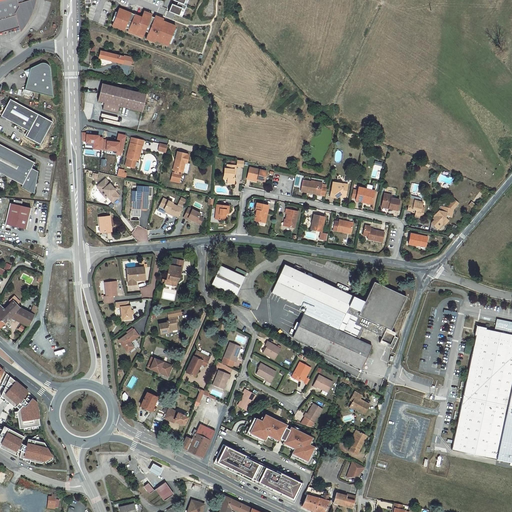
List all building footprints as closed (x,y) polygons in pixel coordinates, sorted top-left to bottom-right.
[(32,14),(34,9),(32,2),(31,0),(0,0),(0,1),(0,34),(20,28),(23,30),(25,26),(28,22),(30,18),(32,14)] [(173,0),(178,2),(176,6),(172,4),(169,11),(179,16),(182,8),(185,9),(186,5),(183,4),(185,0),(173,0)] [(151,16),(143,13),(142,17),(135,14),(134,16),(131,14),(131,13),(119,8),(118,13),(114,22),(112,26),(124,30),(125,28),(129,29),(129,30),(143,35),(145,31),(148,32),(147,37),(155,40),(168,45),(168,43),(174,28),(175,26),(163,21),(154,18),(154,19),(151,18),(151,16)] [(143,35),(129,30),(128,32),(142,38),(143,35)] [(124,57),(100,51),(99,58),(123,63),(124,57)] [(124,57),(123,63),(130,65),(132,59),(124,57)] [(27,79),(25,91),(53,98),(50,70),(49,68),(48,66),(46,65),(43,64),(40,65),(30,69),(25,72),(24,72),(24,73),(27,78),(28,77),(29,78),(27,79)] [(102,83),(98,101),(104,103),(102,109),(117,113),(119,107),(142,112),(146,94),(102,83)] [(52,123),(9,100),(0,117),(28,132),(25,138),(40,145),(52,123)] [(144,141),(132,138),(127,158),(128,158),(127,161),(126,166),(134,168),(136,160),(138,160),(141,146),(142,146),(144,141)] [(165,152),(166,152),(167,146),(160,144),(158,150),(159,150),(165,152)] [(34,164),(0,146),(0,174),(22,186),(21,188),(34,195),(38,173),(31,169),(34,164)] [(187,154),(177,152),(173,170),(175,171),(174,173),(173,173),(171,180),(179,183),(181,175),(178,174),(178,172),(187,174),(190,164),(187,163),(189,155),(187,155),(187,154)] [(381,170),(383,163),(375,161),(373,168),(381,170)] [(224,168),(224,176),(228,177),(228,179),(227,183),(234,183),(234,177),(233,177),(234,174),(234,170),(235,170),(236,166),(227,165),(227,169),(224,168)] [(249,167),(247,179),(251,180),(251,178),(257,180),(264,181),(266,171),(249,167)] [(109,199),(112,203),(118,198),(114,192),(116,190),(106,179),(99,184),(99,186),(101,189),(103,189),(103,190),(109,197),(109,199)] [(303,180),(301,191),(309,193),(309,192),(311,193),(316,194),(320,195),(325,196),(327,185),(322,184),(322,182),(318,182),(318,183),(303,180)] [(342,183),(336,182),(332,185),(329,197),(337,199),(342,195),(343,197),(346,194),(348,186),(343,185),(342,183)] [(359,187),(358,191),(356,198),(356,200),(363,202),(363,201),(372,202),(374,191),(359,187)] [(147,209),(148,192),(137,191),(137,201),(136,209),(147,209)] [(384,193),(381,207),(387,208),(387,207),(389,207),(388,208),(397,210),(399,200),(391,198),(388,194),(384,193)] [(163,198),(160,204),(159,207),(162,209),(166,210),(168,211),(168,213),(173,216),(174,215),(178,217),(182,209),(172,204),(173,203),(163,198)] [(409,201),(407,209),(412,210),(412,209),(416,210),(415,212),(414,216),(422,218),(424,210),(421,209),(422,207),(423,202),(414,200),(414,201),(414,202),(409,201)] [(257,203),(255,210),(257,210),(256,215),(254,221),(265,223),(268,205),(257,203)] [(31,209),(10,204),(5,225),(26,230),(31,209)] [(217,205),(215,219),(225,220),(226,213),(228,213),(229,206),(217,205)] [(453,209),(439,206),(438,210),(433,216),(434,217),(433,218),(434,220),(431,223),(429,232),(436,234),(437,229),(442,223),(444,225),(448,220),(446,219),(445,218),(446,216),(449,216),(451,217),(453,209)] [(188,208),(184,218),(187,220),(188,218),(191,220),(200,224),(203,219),(199,217),(200,214),(188,208)] [(287,220),(285,226),(294,228),(298,211),(286,209),(285,213),(287,213),(286,220),(287,220)] [(321,232),(325,217),(314,214),(311,230),(321,232)] [(111,232),(110,216),(99,217),(100,226),(101,226),(101,232),(111,232)] [(335,221),(333,230),(350,234),(353,224),(346,222),(346,221),(339,220),(339,222),(335,221)] [(365,225),(363,235),(368,236),(368,239),(382,242),(384,232),(370,229),(370,226),(365,225)] [(410,233),(408,244),(416,246),(417,244),(426,246),(428,237),(410,233)] [(284,264),(271,292),(306,308),(293,337),(361,369),(372,346),(356,338),(361,327),(382,337),(379,343),(392,348),(397,337),(394,336),(396,333),(391,330),(406,297),(374,281),(364,301),(354,296),(284,264)] [(165,281),(177,283),(178,275),(180,276),(181,267),(180,267),(176,266),(169,265),(166,280),(165,279),(165,281)] [(245,277),(220,266),(211,285),(236,296),(245,277)] [(144,267),(126,269),(127,279),(135,278),(135,280),(145,280),(144,267)] [(117,295),(115,281),(105,282),(106,296),(104,296),(104,303),(113,302),(112,296),(117,295)] [(0,327),(10,317),(19,309),(19,308),(16,305),(19,302),(14,297),(11,300),(12,302),(11,303),(4,310),(0,305),(0,327)] [(128,301),(116,302),(117,307),(120,307),(122,320),(131,319),(130,306),(128,306),(128,301)] [(10,317),(28,327),(34,316),(31,314),(19,309),(10,317)] [(159,324),(160,334),(169,332),(169,331),(172,330),(177,329),(176,324),(175,320),(178,319),(177,315),(168,317),(169,320),(167,321),(167,322),(159,324)] [(511,321),(497,318),(495,329),(511,332),(511,321)] [(511,334),(477,327),(454,440),(452,450),(511,462),(511,334)] [(139,336),(134,329),(119,340),(127,352),(134,347),(130,342),(139,336)] [(267,341),(265,345),(267,346),(263,353),(274,359),(280,348),(267,341)] [(230,342),(224,357),(236,362),(237,358),(236,357),(238,352),(237,351),(239,346),(230,342)] [(195,352),(186,372),(195,376),(200,364),(205,366),(210,357),(198,352),(197,353),(195,352)] [(153,358),(149,368),(167,376),(170,367),(161,363),(162,362),(153,358)] [(300,362),(293,373),(301,377),(300,379),(304,381),(306,376),(311,368),(300,362)] [(260,363),(258,368),(259,369),(256,374),(271,382),(276,372),(260,363)] [(230,375),(219,370),(213,385),(222,389),(224,384),(225,384),(228,378),(229,379),(230,375)] [(23,387),(7,373),(0,387),(0,394),(15,407),(16,406),(19,409),(17,411),(19,428),(40,425),(37,402),(32,399),(30,400),(25,396),(26,394),(21,389),(23,387)] [(318,375),(312,386),(316,388),(317,387),(322,390),(321,393),(326,395),(328,391),(333,382),(318,375)] [(204,392),(198,389),(199,392),(196,401),(200,403),(203,394),(204,392)] [(241,402),(238,406),(245,410),(248,409),(256,395),(245,389),(243,393),(244,393),(240,401),(241,402)] [(157,397),(147,392),(140,406),(145,408),(144,409),(151,412),(157,397)] [(354,392),(352,395),(355,397),(353,401),(350,405),(356,408),(355,409),(364,414),(369,404),(359,399),(361,396),(354,392)] [(322,409),(314,404),(311,409),(310,408),(307,413),(306,412),(303,416),(305,417),(301,423),(311,427),(314,422),(322,409)] [(187,417),(168,408),(164,418),(173,422),(174,420),(184,424),(187,417)] [(254,417),(246,433),(263,442),(267,435),(294,448),(291,456),(309,465),(317,448),(308,444),(312,437),(290,427),(289,429),(285,427),(286,425),(265,414),(262,421),(254,417)] [(186,436),(181,447),(203,457),(211,440),(210,440),(215,431),(200,424),(197,430),(195,429),(192,435),(194,435),(192,439),(186,436)] [(0,447),(14,454),(16,451),(21,454),(20,457),(23,458),(31,460),(30,460),(41,463),(52,456),(44,443),(41,442),(30,439),(28,439),(25,445),(21,443),(23,439),(17,435),(18,433),(4,426),(0,434),(0,447)] [(366,435),(358,431),(355,437),(350,445),(351,446),(349,450),(357,454),(366,435)] [(223,444),(214,463),(294,502),(303,484),(281,473),(280,475),(274,472),(275,470),(251,458),(250,460),(244,457),(245,455),(223,444)] [(364,467),(353,461),(347,477),(352,476),(357,475),(360,472),(364,468),(364,467)] [(160,476),(164,469),(154,463),(150,471),(160,476)] [(135,469),(132,465),(126,470),(129,474),(135,469)] [(173,494),(165,482),(156,489),(164,500),(173,494)] [(154,490),(148,483),(144,486),(150,493),(154,490)] [(306,496),(302,506),(315,511),(323,511),(328,501),(352,508),(356,496),(347,494),(347,496),(336,493),(334,497),(328,495),(328,494),(326,493),(326,492),(308,487),(304,495),(306,496)] [(260,511),(224,495),(218,511),(230,511),(231,509),(238,511),(260,511)] [(201,511),(204,504),(191,500),(187,511),(188,511),(201,511)] [(401,510),(402,505),(394,503),(393,508),(394,509),(393,511),(404,511),(405,511),(401,510)]
